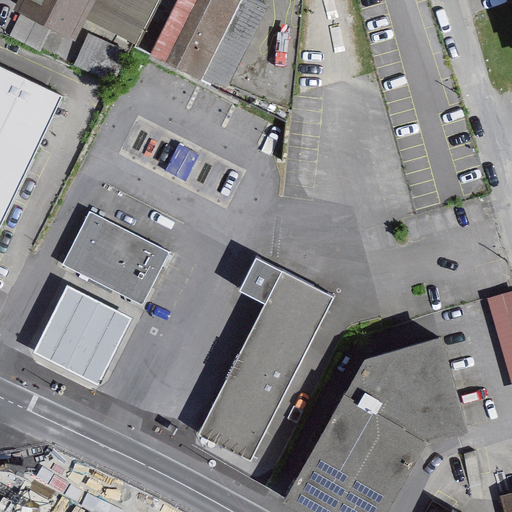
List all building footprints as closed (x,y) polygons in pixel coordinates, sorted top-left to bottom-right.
[(24,0),(19,12),(74,39),(84,19),(138,45),(160,0),(24,0)] [(251,0),(178,0),(153,49),(212,79),(251,0)] [(0,69),(0,223),(59,97),(0,69)] [(242,177),(137,123),(123,151),(228,205),(242,177)] [(170,253),(90,212),(62,266),(143,307),(170,253)] [(252,462),(335,298),(257,259),(241,291),(268,305),(201,437),(252,462)] [(68,287),(34,354),(98,386),(131,319),(68,287)] [(511,292),(489,299),(511,382),(511,292)] [(468,433),(442,339),(366,361),(285,504),(299,511),(386,511),(424,447),(468,433)] [(511,511),(511,495),(501,498),(504,511),(511,511)]
